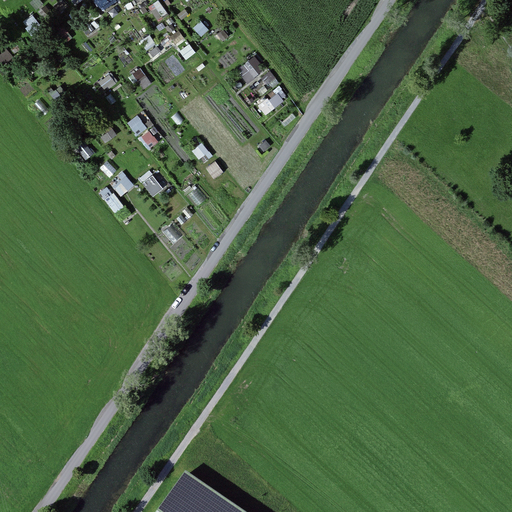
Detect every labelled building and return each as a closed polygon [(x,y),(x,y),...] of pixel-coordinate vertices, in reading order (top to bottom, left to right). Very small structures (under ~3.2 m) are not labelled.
[(60,11),(67,4),(63,0),(60,0),(55,6),(60,11)] [(159,20),(169,13),(159,0),(157,0),(149,6),(159,20)] [(142,39),(147,48),(156,44),(151,35),(142,39)] [(187,58),(196,51),(190,43),(181,50),(187,58)] [(247,82),(265,71),(256,56),(238,67),(247,82)] [(140,67),(133,73),(144,87),(151,81),(140,67)] [(106,88),(116,81),(109,72),(100,80),(106,88)] [(282,88),(259,104),(265,114),(288,98),(282,88)] [(138,114),(128,122),(138,135),(148,127),(138,114)] [(149,149),(159,141),(150,129),(140,136),(149,149)] [(94,152),(85,140),(77,145),(86,158),(94,152)] [(203,163),(213,155),(204,143),(194,150),(203,163)] [(110,176),(118,169),(108,159),(101,167),(110,176)] [(151,195),(162,188),(152,169),(141,175),(151,195)] [(113,185),(122,195),(135,183),(125,173),(113,185)] [(114,212),(123,206),(110,184),(101,190),(114,212)] [(164,231),(175,242),(181,236),(170,225),(164,231)] [(243,511),(191,477),(166,511),(243,511)]
